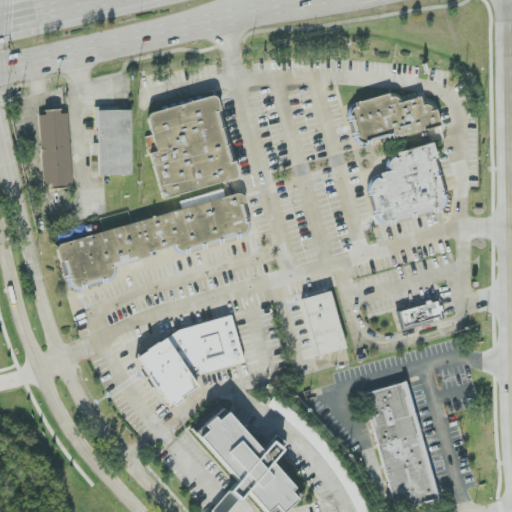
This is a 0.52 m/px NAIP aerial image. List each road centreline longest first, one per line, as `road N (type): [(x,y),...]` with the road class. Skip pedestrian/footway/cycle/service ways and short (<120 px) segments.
road 1 (secondary): [(511,0),(511,445)]
road 2 (residential): [(172,511),(104,434),(60,360),(0,112)]
road 3 (residential): [(0,229),(21,320),(65,424),(138,511)]
road 4 (primary): [(0,76),(308,0)]
